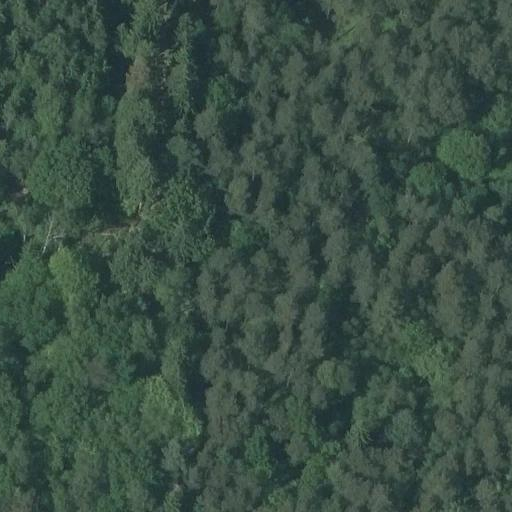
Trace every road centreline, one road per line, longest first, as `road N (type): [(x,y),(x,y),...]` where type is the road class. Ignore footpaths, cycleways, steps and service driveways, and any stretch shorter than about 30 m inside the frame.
road 1 (track): [(159,511),(179,478),(190,0)]
road 2 (track): [(158,0),(145,511)]
